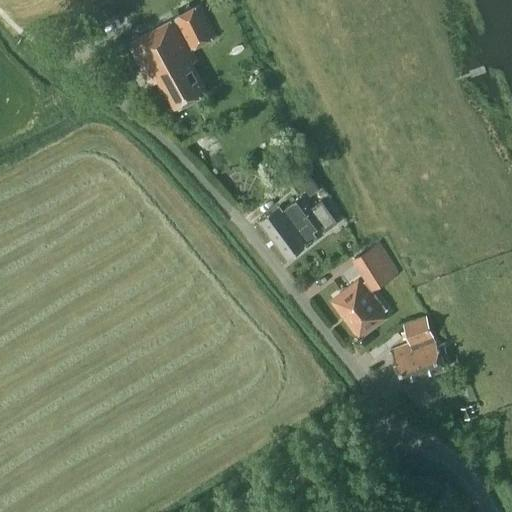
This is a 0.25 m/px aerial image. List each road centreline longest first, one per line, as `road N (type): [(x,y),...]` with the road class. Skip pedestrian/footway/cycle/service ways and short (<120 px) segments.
road 1 (unclassified): [(404,436),(252,236),(111,96),(57,58)]
road 2 (tertiary): [(230,511),(346,441),(404,436)]
